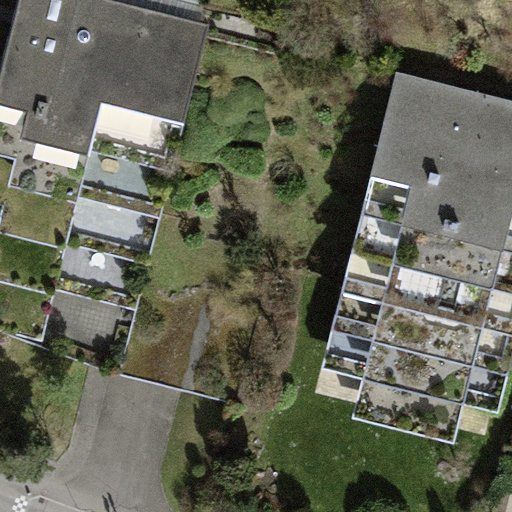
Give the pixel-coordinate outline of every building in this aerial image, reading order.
[(103,0),(21,0),(13,31),(188,78),(201,25),(103,0)] [(13,31),(0,82),(0,90),(173,134),(188,78),(13,31)] [(0,90),(0,151),(158,193),(173,134),(0,90)] [(389,141),(511,175),(511,125),(404,93),(389,141)] [(511,175),(389,141),(375,187),(511,224),(511,175)] [(0,151),(0,217),(142,253),(158,193),(0,151)] [(511,224),(375,187),(361,231),(511,273),(511,224)] [(0,274),(128,307),(142,253),(0,217),(0,274)] [(511,273),(361,231),(349,273),(511,320),(511,273)] [(511,320),(349,273),(334,319),(500,369),(511,328),(511,320)] [(486,415),(500,369),(334,319),(321,364),(486,415)]
